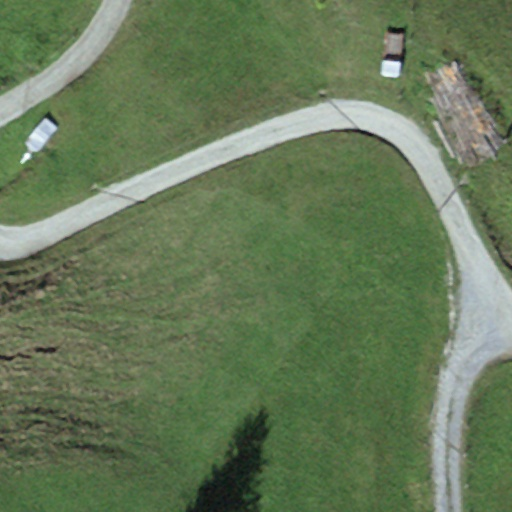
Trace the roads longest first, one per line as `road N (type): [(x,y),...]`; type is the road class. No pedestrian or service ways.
road 1 (unclassified): [(0,242),(22,242),(262,133),(328,115),(374,119),(409,138),(511,312)]
road 2 (track): [(499,301),(454,377),(444,439),(449,511)]
road 3 (unclassified): [(119,0),(102,35),(0,115)]
